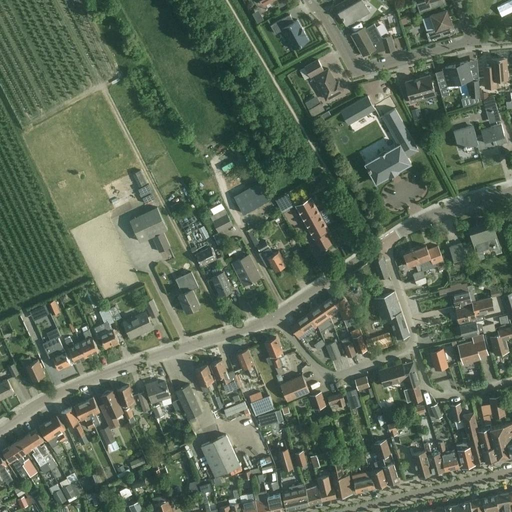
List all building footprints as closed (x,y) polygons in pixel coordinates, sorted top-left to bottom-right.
[(369,12),(365,5),(363,6),(359,0),(343,0),(344,0),(347,6),(338,11),(346,25),(369,12)] [(424,1),(417,3),(419,12),(445,4),(443,0),(426,0),(424,1)] [(434,30),(426,32),(429,41),(454,33),(451,23),(450,21),(449,18),(446,10),(431,15),(436,29),(434,30)] [(391,12),(385,16),(389,22),(395,18),(391,12)] [(293,49),(308,40),(304,32),(305,32),(302,27),(301,27),(297,20),(294,21),(290,14),(270,25),(275,34),(282,30),(293,49)] [(395,42),(404,40),(401,23),(391,25),(395,42)] [(351,34),(363,56),(376,49),(377,51),(385,49),(386,52),(395,50),(391,35),(382,38),(374,24),(365,29),(364,27),(351,34)] [(500,58),(491,59),(492,71),(484,72),(485,88),(496,87),(498,86),(498,80),(507,79),(506,58),(500,58)] [(304,67),(299,70),(304,79),(310,76),(313,75),(318,84),(316,85),(319,91),(321,90),(326,99),(343,90),(338,81),(336,82),(328,68),(322,72),(321,70),(323,69),(318,59),(304,67)] [(445,68),(443,69),(447,85),(469,79),(470,96),(471,97),(471,103),(478,102),(480,102),(480,96),(478,77),(477,68),(470,70),(467,61),(445,67),(445,68)] [(413,79),(405,82),(411,102),(435,95),(430,75),(419,78),(419,79),(413,80),(413,79)] [(343,109),(350,123),(378,107),(370,94),(343,109)] [(316,96),(304,102),(308,109),(320,103),(316,96)] [(494,97),(483,99),(489,123),(500,120),(494,97)] [(320,103),(308,109),(312,117),(325,110),(320,102),(320,103)] [(389,175),(389,176),(399,171),(399,170),(411,163),(408,157),(419,150),(396,108),(384,114),(400,143),(386,151),(386,150),(379,153),(380,155),(365,162),(376,182),(389,175)] [(329,109),(322,114),(325,119),(332,115),(329,109)] [(420,111),(412,113),(414,120),(422,117),(420,111)] [(478,149),(506,141),(501,124),(490,127),(491,129),(481,131),(482,135),(475,137),(472,126),(454,131),(459,148),(471,144),(471,145),(477,143),(478,149)] [(244,214),(271,199),(261,181),(234,196),(244,214)] [(282,213),(296,205),(288,191),(274,199),(282,213)] [(321,251),(332,245),(325,232),(328,230),(311,197),(296,206),(321,251)] [(233,225),(227,214),(221,203),(211,209),(214,214),(210,216),(218,232),(213,235),(218,245),(227,241),(222,230),(233,225)] [(139,216),(129,220),(140,242),(149,238),(167,229),(157,207),(139,216)] [(476,251),(499,243),(492,221),(469,228),(476,251)] [(203,226),(198,228),(203,238),(207,236),(203,226)] [(266,241),(259,244),(253,231),(248,233),(255,246),(257,245),(260,252),(259,253),(266,266),(271,264),(274,271),(286,264),(278,251),(273,254),(266,241)] [(159,252),(170,246),(163,232),(152,237),(159,252)] [(508,236),(501,238),(503,244),(510,242),(508,236)] [(454,262),(466,258),(462,243),(450,246),(454,262)] [(415,250),(422,269),(443,261),(437,246),(427,249),(426,245),(415,250)] [(216,259),(212,251),(210,246),(199,251),(196,246),(191,249),(194,255),(196,254),(198,258),(201,266),(216,259)] [(299,248),(293,251),(296,257),(301,254),(299,248)] [(417,271),(422,269),(415,250),(403,254),(408,266),(416,263),(417,265),(416,266),(417,271)] [(380,279),(389,276),(382,255),(379,254),(373,258),(380,279)] [(247,283),(260,277),(249,255),(232,263),(240,277),(243,275),(247,283)] [(210,263),(213,269),(220,266),(218,259),(210,263)] [(220,296),(232,290),(223,271),(222,272),(220,266),(211,270),(214,276),(211,277),(220,296)] [(211,269),(204,272),(207,278),(211,277),(214,276),(211,270),(211,269)] [(422,270),(413,274),(417,286),(427,282),(422,270)] [(191,272),(176,279),(183,293),(178,295),(186,312),(200,306),(192,289),(198,287),(191,272)] [(455,306),(475,301),(472,285),(468,286),(467,283),(451,287),(455,306)] [(499,289),(491,291),(492,297),(500,295),(499,289)] [(349,304),(349,303),(340,291),(331,298),(339,311),(342,317),(343,319),(354,315),(349,304)] [(397,338),(409,333),(395,291),(373,298),(380,318),(389,315),(397,338)] [(466,324),(483,320),(485,319),(482,309),(493,306),(491,297),(475,301),(455,306),(456,310),(459,322),(465,321),(466,324)] [(338,319),(342,317),(339,311),(331,298),(321,304),(330,317),(336,313),(338,319)] [(152,317),(159,314),(152,299),(145,303),(152,317)] [(54,300),(47,304),(52,315),(59,311),(54,300)] [(334,323),(330,317),(321,304),(309,313),(318,326),(321,331),(334,323)] [(108,310),(114,321),(121,318),(116,307),(108,310)] [(114,321),(108,310),(107,308),(99,311),(106,325),(114,321)] [(144,332),(153,327),(145,311),(123,322),(130,336),(143,330),(144,332)] [(299,338),(318,326),(309,313),(291,325),(299,338)] [(479,333),(481,332),(483,331),(484,333),(495,330),(494,323),(482,326),(482,324),(484,323),(483,320),(466,324),(460,325),(463,337),(479,333)] [(24,324),(13,329),(16,335),(27,330),(24,324)] [(112,328),(106,331),(103,324),(96,327),(100,336),(106,348),(113,344),(112,342),(118,340),(112,328)] [(359,329),(365,345),(374,341),(368,325),(359,329)] [(505,338),(511,336),(511,329),(511,327),(506,328),(498,330),(499,334),(490,336),(495,354),(508,350),(505,338)] [(80,341),(87,356),(98,351),(88,329),(83,331),(86,339),(80,341)] [(352,338),(358,353),(366,350),(361,335),(352,338)] [(458,345),(463,363),(480,359),(479,356),(488,354),(482,335),(473,337),(474,341),(458,345)] [(50,340),(42,344),(49,358),(52,357),(58,369),(71,363),(58,337),(50,340)] [(87,356),(80,341),(73,344),(70,337),(65,340),(75,361),(87,356)] [(278,358),(284,356),(276,337),(265,342),(275,368),(276,368),(277,371),(282,369),(278,358)] [(326,345),(332,360),(341,356),(335,341),(326,345)] [(348,356),(355,353),(351,341),(343,344),(348,356)] [(248,348),(236,353),(242,369),(248,366),(253,378),(259,375),(248,348)] [(442,349),(430,352),(435,370),(448,366),(442,349)] [(33,380),(45,374),(38,359),(32,362),(29,356),(23,359),(22,357),(20,358),(23,366),(26,365),(33,380)] [(222,359),(210,363),(216,378),(222,376),(224,382),(222,383),(226,392),(234,389),(240,387),(237,380),(233,371),(227,373),(222,359)] [(408,387),(418,384),(417,383),(419,382),(413,361),(402,365),(402,364),(380,370),(384,386),(405,380),(407,386),(408,386),(408,387)] [(13,376),(18,374),(13,364),(8,367),(13,376)] [(207,365),(195,370),(204,393),(210,391),(207,383),(213,380),(207,365)] [(302,375),(284,383),(281,374),(284,373),(282,369),(277,371),(278,374),(276,375),(280,384),(287,401),(309,392),(302,375)] [(474,379),(480,377),(478,370),(472,372),(474,379)] [(366,376),(355,380),(358,390),(369,386),(366,376)] [(0,392),(2,397),(14,392),(7,379),(1,382),(0,379),(0,392)] [(151,402),(170,396),(165,382),(154,385),(154,382),(146,385),(151,402)] [(189,384),(176,390),(188,418),(189,417),(195,415),(202,411),(189,384)] [(413,402),(422,400),(418,384),(408,387),(413,402)] [(127,403),(134,401),(129,385),(117,389),(122,404),(127,418),(128,417),(133,416),(127,403)] [(356,389),(345,392),(349,405),(360,402),(356,389)] [(105,403),(100,405),(110,428),(117,424),(115,420),(117,419),(115,415),(122,412),(112,390),(101,395),(105,403)] [(320,391),(310,395),(314,410),(325,406),(320,391)] [(138,394),(143,411),(150,409),(144,392),(138,394)] [(342,393),(328,397),(330,404),(338,401),(339,406),(345,404),(342,393)] [(269,395),(250,402),(255,415),(274,408),(269,395)] [(95,413),(100,411),(93,396),(83,401),(91,418),(94,424),(95,426),(100,423),(95,413)] [(490,418),(505,415),(501,396),(489,398),(490,404),(492,414),(490,415),(490,418)] [(173,403),(178,415),(184,412),(179,400),(173,403)] [(89,428),(95,426),(94,424),(91,418),(83,401),(74,405),(81,420),(85,418),(89,428)] [(431,406),(436,419),(442,417),(437,403),(431,406)] [(460,403),(451,405),(454,421),(463,419),(460,403)] [(491,424),(490,418),(490,415),(492,414),(490,404),(481,406),(485,425),(491,424)] [(152,407),(158,423),(165,420),(159,405),(152,407)] [(394,405),(384,409),(388,423),(399,419),(394,405)] [(424,405),(414,407),(416,414),(425,412),(424,405)] [(79,437),(84,434),(71,407),(61,412),(68,426),(72,424),(79,437)] [(275,410),(258,415),(261,425),(278,420),(275,410)] [(474,412),(463,414),(467,437),(468,437),(475,464),(485,461),(480,440),(480,439),(478,432),(478,431),(479,430),(478,427),(477,428),(474,412)] [(384,414),(378,416),(381,425),(387,424),(384,414)] [(48,421),(57,434),(65,428),(57,415),(48,421)] [(403,418),(387,423),(391,436),(397,434),(396,430),(406,427),(403,418)] [(61,441),(58,436),(57,434),(48,421),(39,426),(48,440),(52,446),(57,453),(64,449),(59,442),(61,441)] [(511,422),(489,428),(491,435),(497,458),(510,455),(507,442),(511,441),(511,422)] [(109,426),(100,430),(107,444),(113,441),(115,440),(109,426)] [(36,428),(28,434),(51,468),(57,465),(52,458),(44,444),(41,446),(39,443),(44,440),(36,428)] [(485,461),(497,458),(491,435),(489,428),(479,430),(478,431),(478,432),(480,439),(485,461)] [(123,442),(127,439),(122,431),(118,434),(123,442)] [(51,468),(28,434),(20,439),(27,451),(32,448),(34,452),(32,453),(40,466),(45,472),(51,468)] [(79,437),(78,437),(82,444),(88,441),(84,434),(79,437)] [(226,434),(201,446),(215,477),(240,465),(226,434)] [(462,467),(475,464),(468,437),(467,437),(463,438),(464,443),(456,445),(459,454),(462,467)] [(380,461),(387,484),(399,481),(393,463),(394,462),(392,454),(391,454),(386,439),(374,443),(380,461)] [(37,475),(35,472),(36,472),(28,459),(25,461),(21,455),(26,452),(18,440),(10,445),(22,464),(28,473),(30,476),(32,479),(37,475)] [(113,441),(107,444),(107,449),(109,452),(119,447),(115,440),(113,441)] [(440,452),(445,471),(459,468),(455,450),(445,453),(444,451),(445,450),(443,442),(438,443),(440,452)] [(445,471),(440,452),(432,454),(429,443),(428,444),(428,443),(424,444),(432,473),(433,474),(445,471)] [(418,476),(432,473),(424,444),(426,450),(412,453),(418,476)] [(22,477),(28,473),(22,464),(10,445),(2,450),(10,463),(14,460),(16,462),(13,464),(22,477)] [(284,470),(292,468),(287,449),(278,451),(284,470)] [(307,463),(303,450),(295,453),(298,466),(307,463)] [(6,469),(4,466),(7,464),(0,454),(0,471),(7,483),(12,480),(9,474),(6,469)] [(320,466),(316,454),(310,456),(314,468),(320,466)] [(142,456),(130,462),(133,469),(145,463),(142,456)] [(161,475),(167,473),(165,466),(162,467),(160,461),(156,463),(158,469),(161,475)] [(337,497),(353,493),(349,475),(344,476),(341,461),(329,464),(335,486),(337,497)] [(375,488),(387,484),(380,461),(374,463),(376,470),(370,472),(370,471),(375,488)] [(82,465),(65,473),(68,479),(85,471),(82,465)] [(129,469),(118,474),(119,477),(126,474),(130,472),(129,469)] [(250,471),(243,472),(244,479),(251,478),(250,471)] [(356,492),(375,488),(370,471),(352,475),(356,492)] [(93,484),(99,481),(95,472),(89,474),(93,484)] [(331,487),(330,483),(328,475),(317,478),(319,486),(318,486),(321,501),(336,497),(334,487),(331,487)] [(133,488),(146,484),(144,477),(131,481),(133,488)] [(70,484),(78,498),(85,494),(83,491),(78,480),(70,484)] [(198,480),(189,482),(192,492),(201,490),(198,480)] [(69,502),(78,498),(70,484),(62,488),(69,502)] [(21,485),(14,490),(18,496),(25,492),(21,485)] [(309,504),(321,501),(318,486),(306,490),(306,488),(305,488),(309,504)] [(126,487),(120,491),(123,498),(125,497),(132,494),(130,489),(126,487)] [(286,510),(309,504),(305,488),(282,493),(286,510)] [(231,511),(243,511),(238,489),(233,490),(236,504),(230,505),(231,511)] [(257,511),(255,500),(248,501),(246,494),(240,495),(238,489),(243,511),(257,511)] [(53,493),(58,505),(66,501),(61,490),(53,493)] [(257,511),(270,511),(266,490),(253,493),(255,500),(257,511)] [(269,491),(266,491),(266,490),(270,511),(276,511),(284,510),(280,494),(270,497),(269,491)] [(100,491),(84,497),(85,501),(92,499),(94,505),(103,502),(100,491)] [(35,502),(40,511),(46,508),(37,492),(29,496),(33,503),(35,502)] [(511,511),(511,502),(510,492),(496,495),(499,511),(511,511)] [(172,511),(167,494),(152,498),(155,511),(172,511)] [(499,511),(496,495),(482,498),(485,511),(499,511)] [(22,507),(27,505),(23,497),(18,499),(22,507)] [(472,511),(485,511),(482,498),(470,501),(472,511)] [(47,504),(50,510),(58,506),(55,500),(47,504)] [(142,511),(138,501),(129,505),(132,511),(142,511)] [(472,511),(470,501),(437,508),(437,511),(472,511)]
